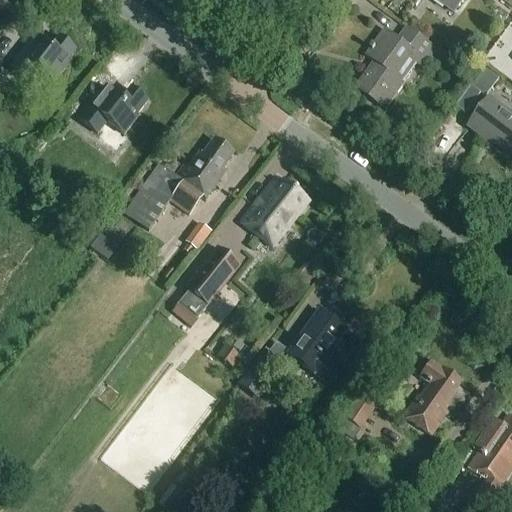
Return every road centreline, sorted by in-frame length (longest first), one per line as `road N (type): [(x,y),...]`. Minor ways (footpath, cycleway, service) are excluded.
road 1 (unclassified): [(511,296),(244,97)]
road 2 (unclassified): [(244,97),(113,0)]
road 3 (residential): [(244,97),(326,0)]
